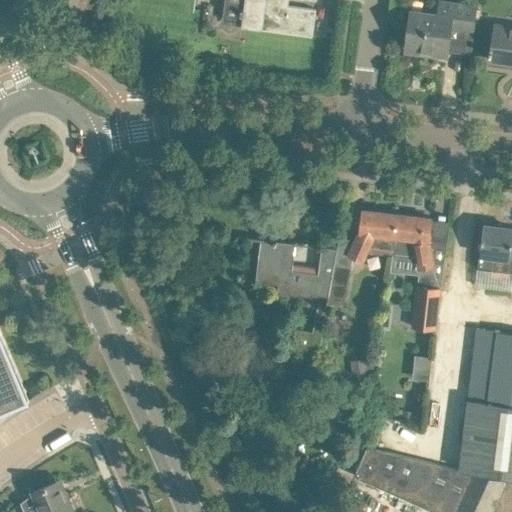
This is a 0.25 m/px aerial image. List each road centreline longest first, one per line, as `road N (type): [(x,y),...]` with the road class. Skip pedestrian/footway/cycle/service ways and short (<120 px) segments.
road 1 (tertiary): [(188,511),(57,206)]
road 2 (residential): [(351,132),(87,137)]
road 3 (residential): [(511,151),(351,132)]
road 4 (residential): [(138,511),(94,407),(55,430)]
road 5 (residential): [(351,132),(369,0)]
